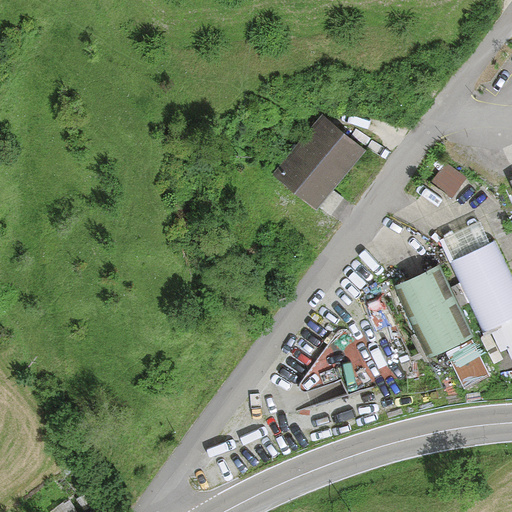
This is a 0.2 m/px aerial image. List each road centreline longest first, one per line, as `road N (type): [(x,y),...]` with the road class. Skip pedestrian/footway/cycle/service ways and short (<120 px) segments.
road 1 (residential): [(160,511),(158,493),(511,6)]
road 2 (tertiary): [(219,511),(343,456),(451,424),(511,419)]
